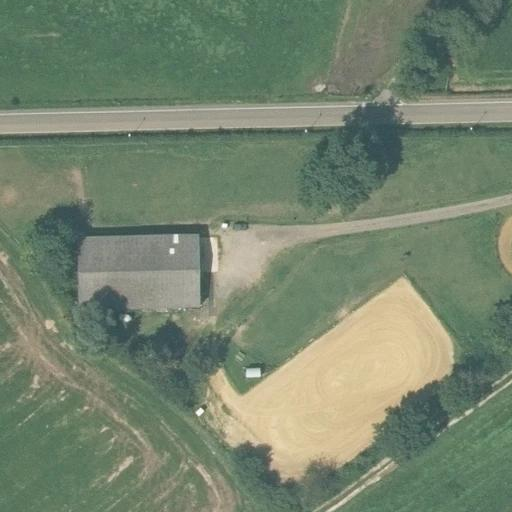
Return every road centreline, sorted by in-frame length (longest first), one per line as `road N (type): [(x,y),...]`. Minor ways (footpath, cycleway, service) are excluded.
road 1 (track): [(511,201),(242,247),(205,343),(207,375),(281,487)]
road 2 (tertiary): [(0,123),(511,113)]
road 3 (track): [(511,381),(323,511)]
road 4 (track): [(383,117),(392,85),(458,0)]
